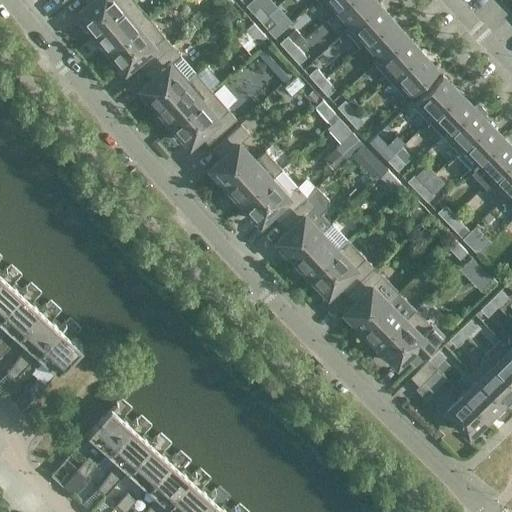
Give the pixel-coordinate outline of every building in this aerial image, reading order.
[(90,0),(78,11),(82,17),(78,20),(89,34),(129,0),(90,0)] [(134,0),(129,0),(89,34),(105,52),(148,16),(134,0)] [(319,0),(332,13),(339,7),(346,0),(319,0)] [(376,0),(346,0),(339,7),(353,22),(345,29),(346,29),(377,1),(376,0)] [(377,1),(346,29),(360,46),(392,18),(377,1)] [(259,5),(252,11),(260,20),(267,13),(259,5)] [(275,21),(267,13),(260,20),(267,28),(275,21)] [(148,16),(105,52),(116,66),(120,62),(125,67),(141,54),(149,63),(172,44),(148,16)] [(392,18),(360,46),(361,46),(368,39),(382,54),(374,61),(375,62),(406,34),(392,18)] [(253,22),(245,28),(256,40),(263,33),(253,22)] [(406,34),(375,62),(389,78),(421,50),(406,34)] [(289,52),(296,45),(288,36),(281,43),(289,52)] [(249,57),(271,84),(293,66),(272,39),(249,57)] [(180,54),(172,44),(149,63),(157,72),(141,86),(146,92),(141,95),(153,109),(196,72),(195,71),(185,80),(169,63),(180,54)] [(304,53),(296,45),(289,52),(296,60),(304,53)] [(421,50),(389,78),(404,94),(435,66),(421,50)] [(317,69),(310,75),(318,84),(325,77),(317,69)] [(196,72),(153,109),(169,127),(212,90),(196,72)] [(411,103),(427,120),(458,90),(442,74),(411,103)] [(333,86),(325,77),(318,84),(325,92),(333,86)] [(332,105),(344,98),(337,86),(325,93),(332,105)] [(212,90),(169,127),(180,140),(185,136),(189,142),(206,128),(214,137),(236,118),(212,90)] [(458,90),(427,120),(442,135),(473,106),(458,90)] [(324,117),(332,110),(322,99),(314,105),(324,117)] [(346,101),(338,108),(346,116),(354,110),(346,101)] [(473,106),(442,135),(457,150),(488,121),(482,115),(486,111),(477,101),(473,106)] [(361,118),(354,110),(346,116),(354,124),(361,118)] [(488,121),(457,150),(473,166),(503,137),(488,121)] [(249,132),(240,122),(218,142),(227,151),(211,166),(215,171),(211,175),(223,188),(255,159),(239,141),(249,132)] [(511,145),(503,137),(473,166),(488,181),(511,157),(511,145)] [(387,159),(394,152),(386,144),(379,151),(387,159)] [(265,149),(255,159),(223,188),(239,206),(281,167),(265,149)] [(402,160),(394,152),(387,159),(395,167),(402,160)] [(511,157),(488,181),(503,197),(511,187),(511,157)] [(281,167),(239,206),(251,218),(255,215),(260,220),(276,206),(284,215),(306,195),(281,167)] [(391,187),(398,180),(387,168),(380,175),(391,187)] [(416,175),(409,182),(417,190),(424,183),(416,175)] [(432,191),(424,183),(417,190),(425,198),(432,191)] [(316,185),(306,195),(284,215),(293,224),(277,239),(282,244),(278,248),(290,260),(321,231),(330,222),(320,212),(327,205),(327,197),(316,185)] [(511,187),(503,197),(511,206),(511,187)] [(446,206),(439,213),(447,221),(454,214),(446,206)] [(454,214),(447,221),(455,229),(462,222),(454,214)] [(307,278),(338,248),(348,239),(331,222),(330,222),(321,231),(290,260),(307,278)] [(469,230),(462,237),(470,245),(477,238),(469,230)] [(458,255),(465,248),(454,237),(446,244),(458,255)] [(352,286),(373,265),(348,239),(338,248),(307,278),(319,290),(323,287),(328,292),(343,277),(352,286)] [(480,286),(492,275),(472,254),(460,265),(480,286)] [(399,291),(373,265),(352,286),(360,295),(345,310),(350,315),(346,319),(359,331),(399,291)] [(2,273),(0,275),(0,314),(22,290),(14,283),(12,285),(2,275),(3,273),(2,273)] [(22,290),(0,314),(0,320),(7,326),(0,335),(0,354),(17,335),(41,308),(34,301),(32,303),(21,293),(23,291),(22,290)] [(505,298),(498,290),(490,298),(497,305),(505,298)] [(399,291),(359,331),(375,348),(406,318),(406,319),(416,309),(401,293),(399,291)] [(489,314),(497,305),(490,298),(481,306),(489,314)] [(41,308),(17,335),(26,344),(7,371),(15,377),(37,353),(61,326),(53,319),(52,320),(41,311),(42,309),(41,308)] [(406,319),(406,318),(375,348),(388,361),(392,357),(397,362),(412,347),(421,356),(442,335),(416,309),(406,319)] [(474,328),(467,320),(459,328),(466,335),(474,328)] [(61,326),(37,353),(57,371),(82,344),(73,336),(71,338),(61,328),(62,326),(61,326)] [(466,335),(459,328),(450,336),(457,344),(466,335)] [(511,351),(509,348),(494,363),(487,356),(486,356),(511,382),(511,351)] [(444,358),(436,350),(428,358),(436,366),(444,358)] [(511,390),(511,382),(486,356),(471,371),(500,402),(511,390)] [(437,367),(428,358),(410,375),(419,385),(437,367)] [(500,402),(471,371),(470,372),(477,379),(462,394),(485,417),(500,402)] [(35,396),(45,384),(36,376),(26,388),(35,396)] [(485,417),(462,394),(446,409),(469,432),(476,426),(480,430),(488,421),(485,417)] [(110,407),(87,433),(108,451),(132,423),(124,416),(123,418),(110,407)] [(132,423),(108,451),(117,459),(98,486),(105,493),(127,468),(152,441),(144,434),(142,436),(132,426),(133,424),(132,423)] [(152,441),(127,468),(147,486),(172,459),(164,452),(162,453),(151,444),(153,442),(152,441)] [(86,476),(96,464),(87,456),(77,468),(86,476)] [(172,459),(147,486),(156,494),(143,511),(159,511),(167,504),(191,476),(183,469),(182,471),(171,461),(172,459)] [(191,476),(167,504),(175,511),(194,511),(211,494),(203,487),(201,489),(191,479),(192,477),(191,476)] [(125,511),(135,499),(127,492),(116,503),(125,511)] [(211,494),(194,511),(229,511),(231,511),(223,504),(221,506),(210,497),(212,495),(211,494)]
